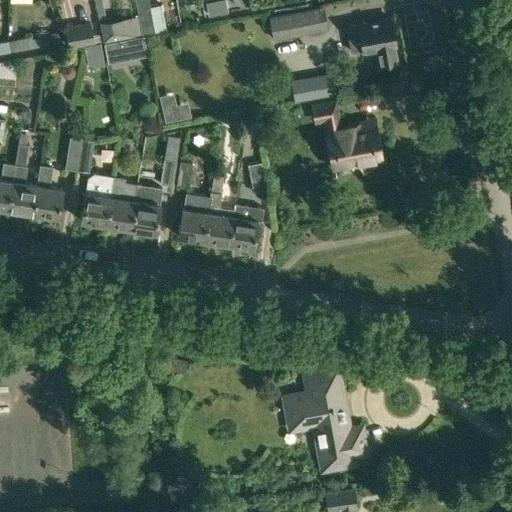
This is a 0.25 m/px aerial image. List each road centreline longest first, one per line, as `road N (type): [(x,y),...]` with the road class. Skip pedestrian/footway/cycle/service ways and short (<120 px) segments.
road 1 (residential): [(511,333),(0,255)]
road 2 (residential): [(511,266),(463,0)]
